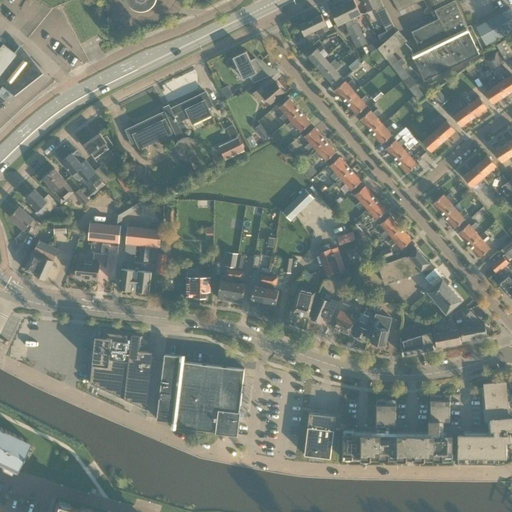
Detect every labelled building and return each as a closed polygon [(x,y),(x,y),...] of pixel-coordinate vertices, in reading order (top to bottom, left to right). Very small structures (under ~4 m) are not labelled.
[(353,0),(350,0),(341,5),(349,20),(349,19),(351,25),(362,46),(367,43),(354,17),(360,14),(353,0)] [(363,0),(368,10),(373,8),(376,13),(378,12),(380,10),(381,13),(380,14),(383,19),(381,19),(385,27),(392,24),(388,16),(384,8),(380,0),(363,0)] [(394,0),(399,9),(399,10),(404,8),(420,0),(423,0),(428,8),(426,9),(427,13),(431,11),(435,19),(411,31),(420,49),(411,53),(424,80),(479,53),(477,50),(479,50),(477,46),(476,47),(466,27),(467,27),(454,1),(451,2),(450,0),(394,0)] [(349,19),(349,20),(341,5),(331,10),(338,25),(344,22),(357,48),(362,46),(351,25),(349,19)] [(511,30),(511,11),(510,8),(476,27),(486,45),(511,30)] [(321,14),(310,20),(316,30),(318,36),(329,30),(321,14)] [(316,30),(310,20),(299,25),(307,41),(311,39),(308,34),(316,30)] [(385,27),(387,31),(390,37),(391,37),(396,33),(392,24),(385,27)] [(405,63),(402,58),(398,61),(393,53),(407,41),(398,31),(378,48),(387,58),(420,102),(426,98),(402,65),(405,63)] [(0,36),(0,96),(1,96),(8,91),(10,94),(38,73),(20,48),(16,54),(3,44),(5,40),(0,36)] [(503,57),(511,51),(511,49),(506,39),(496,45),(503,57)] [(308,56),(316,65),(325,58),(320,52),(324,48),(322,45),(308,56)] [(246,51),(233,57),(243,79),(249,76),(255,83),(270,75),(256,58),(251,60),(246,51)] [(489,68),(502,59),(496,51),(483,59),(489,68)] [(316,65),(324,75),(337,63),(334,60),(330,63),(325,58),(316,65)] [(340,67),(337,63),(324,75),(332,84),(341,76),(336,70),(340,67)] [(478,75),(473,69),(468,73),(472,79),(478,75)] [(506,80),(499,84),(506,95),(511,91),(511,75),(510,77),(507,72),(502,75),(506,80)] [(336,90),(346,103),(356,94),(351,87),(355,84),(352,80),(347,84),(346,82),(336,90)] [(284,92),(275,82),(265,92),(261,87),(252,95),(259,103),(265,98),(270,104),(284,92)] [(492,104),(506,95),(499,84),(492,88),(489,83),(485,86),(488,91),(485,93),(492,104)] [(232,95),(228,87),(223,89),(227,98),(230,97),(230,96),(232,95)] [(447,100),(439,89),(432,94),(441,105),(447,100)] [(371,96),(376,102),(383,95),(379,90),(371,96)] [(162,106),(170,103),(166,91),(158,93),(162,106)] [(172,125),(179,140),(177,142),(175,146),(175,149),(178,149),(178,153),(180,156),(184,158),(187,159),(191,158),(194,156),(196,152),(196,149),(195,145),(193,142),(194,140),(191,138),(187,137),(184,137),(177,123),(190,117),(193,123),(211,114),(208,108),(212,106),(206,92),(170,109),(168,106),(164,108),(166,112),(126,130),(133,144),(137,141),(140,148),(171,133),(168,127),(172,125)] [(361,100),(356,94),(346,103),(356,115),(367,106),(364,103),(369,100),(366,96),(361,100)] [(473,102),(467,106),(474,117),(487,108),(480,97),(477,99),(474,94),(469,97),(473,102)] [(288,117),(290,119),(300,110),(289,98),(279,106),(285,113),(280,117),(284,121),(288,117)] [(474,117),(467,106),(460,111),(457,106),(453,109),(456,114),(453,115),(461,126),(474,117)] [(361,119),(371,132),(381,123),(376,117),(380,113),(377,109),(373,113),(371,111),(361,119)] [(300,110),(290,119),(292,121),(287,125),(291,129),(295,125),(301,132),(311,123),(300,110)] [(440,126),(434,131),(443,141),(456,130),(447,120),(444,122),(441,118),(437,121),(440,126)] [(381,123),(371,132),(382,144),(392,135),(390,133),(394,129),(391,125),(387,129),(381,123)] [(232,139),(239,135),(233,124),(226,128),(232,139)] [(269,135),(260,124),(254,129),(263,140),(269,135)] [(406,127),(394,137),(396,140),(398,143),(403,139),(406,136),(410,133),(410,132),(406,127)] [(316,148),(325,140),(315,128),(305,136),(310,142),(306,146),(309,150),(314,146),(316,148)] [(431,152),(443,141),(434,131),(428,136),(425,132),(421,135),(425,139),(422,141),(431,152)] [(106,136),(103,139),(98,132),(84,143),(95,159),(110,148),(112,151),(113,150),(113,145),(106,136)] [(415,145),(418,142),(410,133),(406,136),(410,141),(411,140),(414,143),(415,145)] [(219,147),(221,150),(222,151),(226,159),(244,151),(238,138),(225,144),(224,144),(220,146),(219,147)] [(386,149),(397,161),(407,152),(405,150),(402,146),(406,143),(403,139),(398,143),(396,140),(386,149)] [(336,152),(325,140),(316,148),(317,150),(313,154),(316,158),(321,154),(326,161),(336,152)] [(407,152),(414,143),(411,140),(410,141),(406,145),(407,147),(405,150),(407,152)] [(511,148),(508,142),(494,151),(502,163),(509,158),(511,162),(511,148)] [(412,158),(407,152),(397,161),(407,173),(417,165),(415,162),(419,158),(416,155),(412,158)] [(72,153),(62,161),(73,174),(77,178),(79,179),(83,175),(87,180),(96,172),(95,171),(87,162),(83,166),(72,153)] [(488,155),(476,166),(484,176),(487,174),(490,179),(494,176),(490,171),(497,166),(488,155)] [(339,175),(341,177),(351,169),(340,157),(330,165),(335,171),(331,175),(334,179),(339,175)] [(301,169),(308,178),(316,172),(308,163),(301,169)] [(101,166),(95,171),(106,185),(113,179),(101,166)] [(484,176),(476,166),(463,177),(472,187),(479,181),(483,186),(486,183),(482,178),(484,176)] [(75,192),(71,188),(66,183),(67,182),(56,169),(44,179),(51,186),(48,189),(61,204),(75,192)] [(341,177),(342,179),(338,183),(346,193),(350,189),(351,190),(361,181),(351,169),(341,177)] [(120,184),(128,179),(125,173),(117,178),(120,184)] [(147,192),(153,188),(145,176),(139,181),(147,192)] [(93,184),(99,190),(105,185),(99,178),(93,184)] [(364,205),(366,207),(376,198),(365,186),(356,194),(361,201),(356,205),(360,209),(364,205)] [(44,204),(50,211),(57,203),(49,195),(45,199),(35,189),(26,198),(38,210),(44,204)] [(75,194),(84,205),(90,200),(80,189),(75,194)] [(328,202),(332,198),(328,193),(324,197),(328,202)] [(434,203),(444,215),(454,207),(449,200),(453,197),(450,193),(446,197),(444,195),(434,203)] [(366,217),(371,213),(377,219),(387,211),(376,198),(366,207),(368,209),(363,213),(366,217)] [(294,200),(283,212),(291,220),(303,209),(294,200)] [(33,226),(30,232),(36,235),(41,224),(37,222),(20,207),(11,218),(25,230),(30,224),(33,226)] [(454,207),(444,215),(455,228),(465,219),(463,216),(467,213),(464,209),(459,212),(454,207)] [(390,234),(391,236),(401,228),(391,215),(381,224),(386,230),(381,234),(385,238),(390,234)] [(353,227),(360,236),(368,230),(360,220),(353,227)] [(109,242),(118,243),(120,225),(91,222),(89,239),(103,241),(109,242)] [(459,232),(469,244),(479,236),(474,230),(479,226),(475,222),(471,226),(469,223),(459,232)] [(54,223),(54,234),(66,233),(66,223),(54,223)] [(161,230),(126,226),(124,243),(159,247),(161,230)] [(393,238),(388,242),(392,246),(396,242),(402,248),(412,240),(401,228),(391,236),(393,238)] [(336,236),(340,245),(356,239),(352,230),(336,236)] [(479,236),(469,244),(480,257),(491,248),(488,245),(492,242),(489,238),(485,242),(479,236)] [(511,239),(502,248),(506,253),(511,247),(511,239)] [(39,241),(28,264),(26,270),(35,275),(45,280),(58,249),(39,241)] [(140,255),(149,256),(150,247),(141,246),(140,255)] [(379,252),(381,260),(393,256),(391,248),(379,252)] [(331,249),(318,253),(326,276),(339,271),(331,249)] [(348,252),(352,263),(360,260),(356,249),(348,252)] [(406,257),(384,264),(379,266),(385,283),(418,272),(429,263),(417,250),(410,256),(406,258),(406,257)] [(228,252),(226,266),(236,268),(236,267),(237,262),(238,254),(228,252)] [(78,261),(77,264),(76,277),(98,279),(99,267),(106,267),(107,264),(108,254),(94,253),(93,263),(78,261)] [(166,273),(167,254),(158,253),(156,272),(166,273)] [(497,272),(509,262),(503,256),(491,266),(497,272)] [(286,258),(284,272),(291,273),(293,259),(286,258)] [(344,275),(346,282),(369,274),(366,267),(344,275)] [(120,288),(149,292),(152,272),(122,268),(120,288)] [(221,278),(221,280),(218,298),(220,298),(221,300),(224,300),(226,299),(230,300),(235,269),(227,268),(226,276),(223,276),(221,278)] [(427,291),(446,313),(461,300),(447,285),(449,283),(436,268),(425,277),(430,283),(431,282),(434,285),(427,291)] [(198,277),(198,269),(188,269),(187,296),(196,296),(196,297),(206,297),(206,291),(210,291),(211,278),(198,277)] [(235,269),(230,300),(236,301),(237,302),(240,303),(242,302),(243,302),(246,284),(238,283),(238,278),(243,279),(244,271),(235,269)] [(258,305),(262,306),(268,273),(262,272),(262,275),(260,275),(259,282),(264,283),(263,287),(254,286),(251,304),(252,304),(253,305),(257,306),(258,305)] [(268,273),(262,306),(268,307),(269,308),(273,309),(274,308),(276,308),(279,290),(270,289),(271,284),(276,285),(277,278),(268,276),(269,273),(268,273)] [(511,279),(509,276),(501,283),(511,296),(511,279)] [(292,313),(309,317),(316,291),(299,286),(296,299),(295,299),(292,313)] [(311,318),(322,323),(323,319),(330,322),(339,302),(332,298),(330,302),(320,297),(311,318)] [(350,309),(348,314),(356,318),(358,313),(350,309)] [(461,328),(463,340),(487,336),(484,324),(481,324),(477,319),(477,318),(469,309),(454,314),(456,321),(465,318),(471,326),(461,328)] [(340,311),(332,327),(349,335),(356,318),(348,314),(340,311)] [(373,336),(372,341),(385,345),(392,318),(376,314),(370,335),(373,336)] [(371,326),(375,318),(370,316),(366,324),(359,321),(353,336),(364,341),(370,326),(371,326)] [(412,332),(421,328),(418,322),(410,326),(412,332)] [(434,334),(435,337),(437,347),(462,342),(459,329),(451,331),(450,329),(452,328),(451,323),(440,325),(441,331),(442,330),(443,332),(434,334)] [(435,337),(434,334),(433,326),(426,329),(427,333),(422,334),(421,332),(424,351),(435,349),(433,338),(435,337)] [(413,353),(424,351),(421,332),(421,329),(412,332),(414,337),(410,338),(413,353)] [(96,340),(91,383),(147,409),(154,352),(139,351),(141,336),(102,332),(101,341),(96,340)] [(403,355),(413,353),(410,338),(400,342),(403,355)] [(176,427),(237,434),(245,369),(184,361),(185,356),(165,354),(164,359),(157,419),(177,422),(176,427)] [(464,435),(464,430),(457,430),(457,435),(458,435),(458,458),(507,458),(507,442),(511,442),(510,435),(508,435),(507,430),(511,430),(511,417),(510,417),(507,381),(488,382),(487,377),(476,380),(478,387),(485,388),(486,420),(491,420),(491,435),(464,435)] [(441,400),(441,395),(431,395),(431,420),(429,420),(429,431),(440,432),(440,420),(450,420),(450,400),(441,400)] [(387,399),(377,399),(377,425),(390,425),(396,425),(396,404),(387,404),(387,399)] [(305,456),(331,459),(336,416),(309,414),(305,456)] [(0,463),(15,470),(29,441),(0,427),(0,463)] [(453,456),(453,435),(344,434),(343,459),(353,459),(353,455),(361,455),(361,460),(371,460),(371,455),(379,455),(379,460),(389,460),(389,455),(397,455),(397,460),(407,460),(407,455),(415,455),(415,460),(425,460),(425,456),(433,456),(433,460),(443,461),(443,456),(453,456)] [(55,505),(53,511),(87,511),(57,504),(57,503),(56,503),(55,505)]
